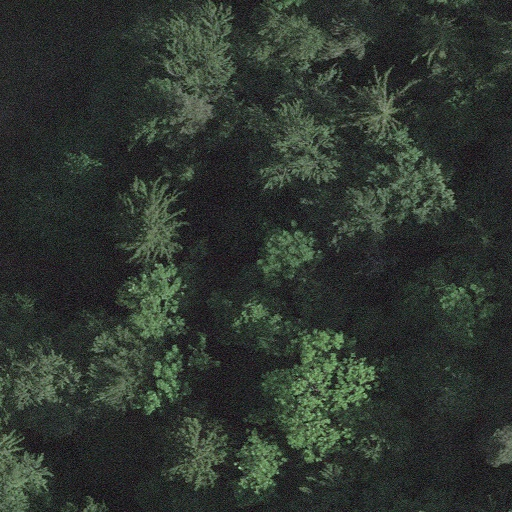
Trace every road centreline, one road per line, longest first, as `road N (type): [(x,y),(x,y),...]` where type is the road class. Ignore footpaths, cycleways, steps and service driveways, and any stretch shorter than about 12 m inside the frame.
road 1 (track): [(501,0),(392,89),(302,185),(244,230),(148,267),(58,271),(1,254),(0,247)]
road 2 (track): [(0,163),(80,58),(158,0)]
